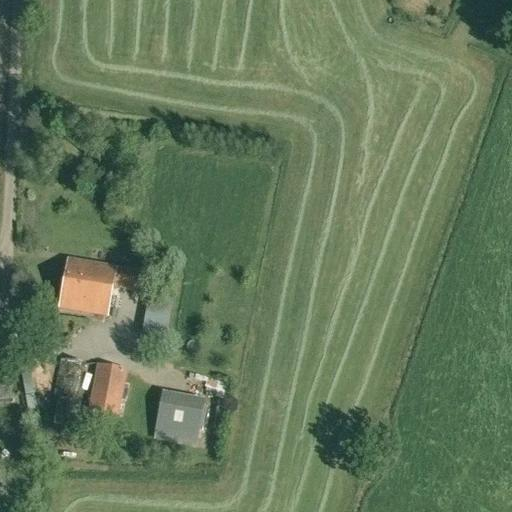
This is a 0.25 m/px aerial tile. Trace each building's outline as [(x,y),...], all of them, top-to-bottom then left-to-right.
[(112,298),(116,269),(67,261),(59,310),(108,318),(112,298)] [(116,269),(112,298),(113,288),(137,292),(140,272),(116,269)] [(144,334),(160,338),(167,303),(151,300),(144,334)] [(126,372),(98,367),(90,410),(117,416),(126,372)] [(155,395),(149,433),(174,437),(180,399),(155,395)] [(55,397),(51,423),(76,428),(80,401),(55,397)]
